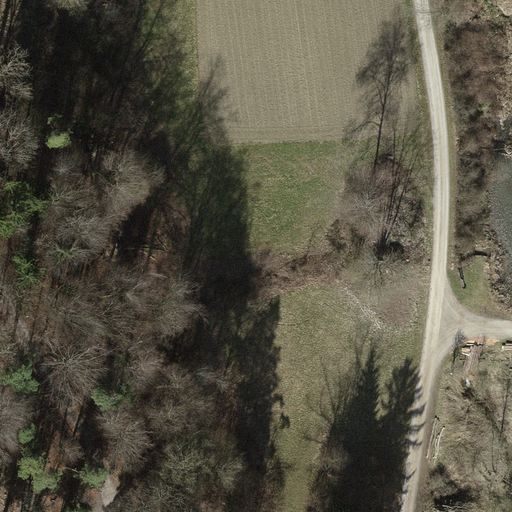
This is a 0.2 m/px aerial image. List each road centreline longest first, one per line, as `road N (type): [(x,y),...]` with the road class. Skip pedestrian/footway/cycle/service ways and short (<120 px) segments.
road 1 (track): [(410,511),(435,318),(443,162),(422,0)]
road 2 (track): [(0,281),(101,473),(113,511)]
